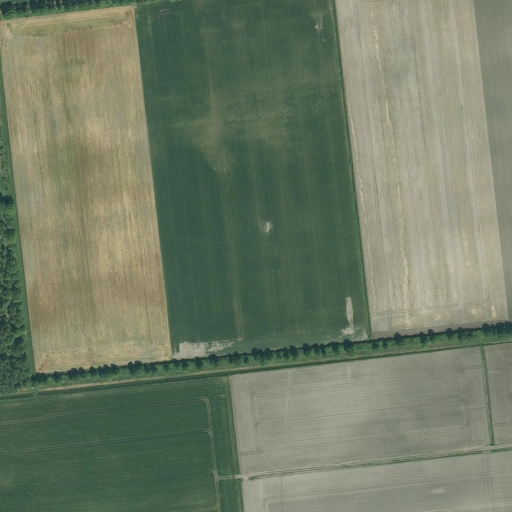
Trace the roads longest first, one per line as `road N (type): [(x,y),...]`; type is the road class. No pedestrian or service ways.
road 1 (track): [(35,387),(511,336)]
road 2 (track): [(0,71),(35,387)]
road 3 (track): [(0,152),(15,351),(10,377),(0,381)]
